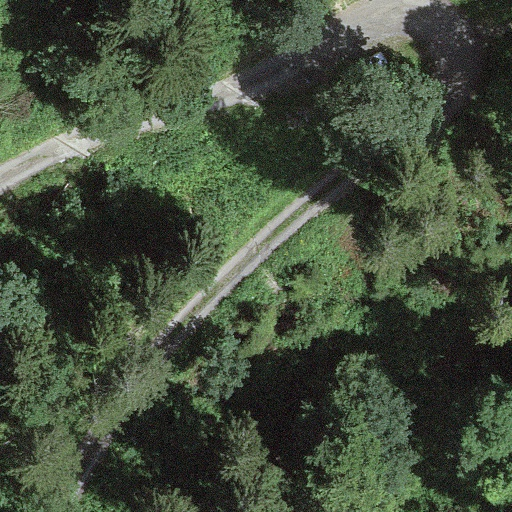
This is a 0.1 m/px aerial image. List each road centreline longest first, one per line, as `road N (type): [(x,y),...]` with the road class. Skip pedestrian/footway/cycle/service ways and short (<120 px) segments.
road 1 (track): [(462,33),(407,140),(293,212),(200,300),(112,418),(62,511)]
road 2 (track): [(0,184),(55,143),(319,59),(378,20),(413,12),(462,33)]
